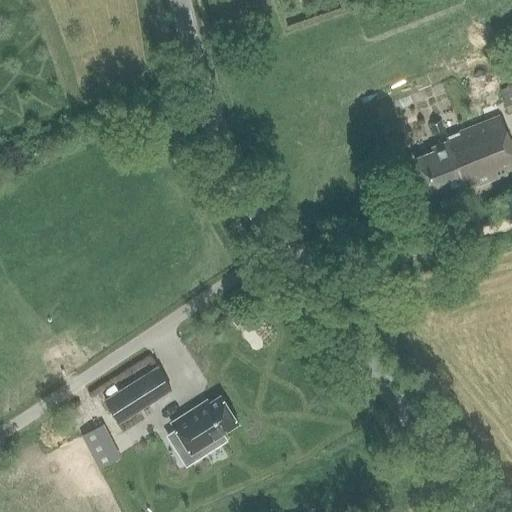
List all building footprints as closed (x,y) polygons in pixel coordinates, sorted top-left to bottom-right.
[(511,92),(502,97),(509,114),(511,112),(511,92)] [(431,146),(432,151),(414,158),(428,193),(451,184),(451,186),(463,181),(465,187),(511,167),(511,147),(499,115),(445,137),(446,140),(431,146)] [(430,124),(434,134),(444,130),(440,120),(430,124)] [(119,424),(171,392),(157,369),(105,402),(119,424)] [(196,408),(172,424),(196,459),(226,440),(222,433),(237,423),(220,397),(198,412),(196,408)] [(103,424),(81,435),(99,468),(112,461),(100,440),(109,436),(103,424)]
